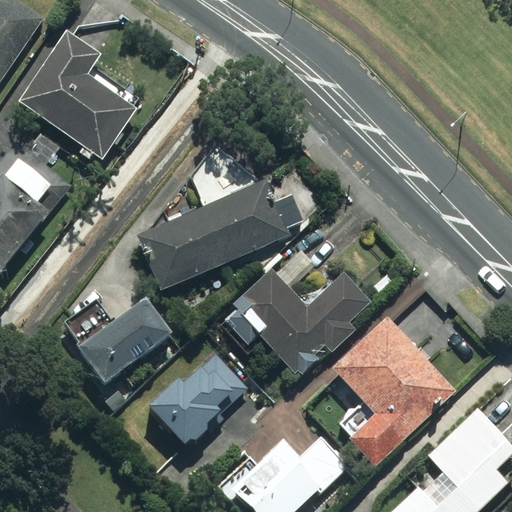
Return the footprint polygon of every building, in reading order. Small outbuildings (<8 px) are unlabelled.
[(0,0),(0,86),(3,88),(48,22),(16,0),(0,0)] [(73,36),(25,106),(107,162),(142,112),(93,80),(107,59),(73,36)] [(0,285),(76,189),(57,174),(71,156),(54,143),(40,160),(21,145),(0,170),(0,285)] [(272,184),(143,242),(167,296),(295,238),(292,231),(307,225),(295,199),(281,205),(272,184)] [(277,273),(239,310),(241,313),(229,324),(254,351),(265,340),(300,377),(303,374),(307,378),(324,363),(320,358),(329,350),(335,356),(361,333),(354,326),(375,305),(349,276),(312,311),(294,291),(318,268),(304,253),(280,276),(277,273)] [(153,303),(86,352),(112,387),(179,339),(153,303)] [(354,444),(379,471),(461,395),(393,322),(338,373),(381,420),(354,444)] [(186,383),(156,411),(192,450),(197,445),(203,446),(214,435),(214,429),(228,416),(224,412),(239,396),(243,399),(251,391),(220,357),(190,388),(186,383)] [(511,464),(511,444),(482,413),(432,460),(462,492),(442,510),(423,490),(399,511),(486,511),(511,488),(511,484),(502,474),(511,464)] [(289,444),(237,496),(256,511),(304,511),(326,491),(328,492),(353,468),(327,442),(306,462),(289,444)] [(194,454),(175,471),(193,491),(212,473),(194,454)]
